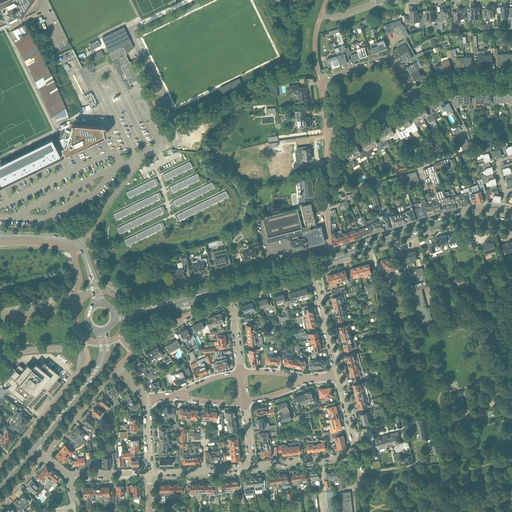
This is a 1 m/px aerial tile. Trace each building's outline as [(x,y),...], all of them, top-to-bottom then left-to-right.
[(0,0),(0,9),(0,10),(21,17),(32,0),(0,0)] [(279,9),(284,6),(281,0),(274,0),(278,7),(279,9)] [(200,5),(199,2),(181,11),(182,14),(200,5)] [(491,16),(494,16),(494,6),(493,6),(493,5),(490,6),(485,7),(485,9),(482,9),(483,21),(488,21),(488,16),(490,16),(491,16)] [(504,5),(501,5),(501,9),(502,18),(506,17),(508,17),(509,17),(509,29),(508,29),(511,29),(511,15),(511,8),(508,9),(508,8),(508,5),(504,5)] [(470,7),(470,11),(467,11),(468,23),(474,23),(473,18),(479,18),(478,14),(479,14),(479,7),(478,7),(477,6),(475,6),(475,7),(470,7)] [(422,16),(423,24),(431,24),(430,20),(434,20),(434,17),(435,17),(435,12),(434,12),(434,9),(433,9),(433,8),(429,8),(429,9),(426,10),(426,15),(422,16)] [(449,8),(447,8),(443,8),(443,9),(441,9),(442,13),(437,13),(438,31),(443,30),(442,22),(447,22),(447,18),(449,18),(449,8)] [(465,13),(465,8),(457,8),(457,11),(453,11),(454,23),(459,23),(458,18),(464,18),(464,13),(465,13)] [(409,16),(405,16),(405,24),(413,24),(415,23),(415,21),(419,21),(420,21),(419,18),(419,14),(418,14),(418,13),(417,13),(417,10),(416,10),(415,9),(412,9),(412,10),(410,10),(410,14),(410,16),(409,16)] [(26,24),(12,32),(33,77),(54,122),(71,114),(51,69),(26,24)] [(398,25),(400,31),(401,33),(406,31),(402,24),(398,25)] [(124,27),(102,38),(120,76),(124,73),(128,80),(125,82),(128,90),(132,88),(130,84),(132,83),(133,85),(139,82),(138,80),(139,80),(130,61),(129,62),(126,55),(127,54),(134,48),(124,27)] [(377,42),(380,51),(387,48),(384,39),(377,42)] [(399,47),(397,48),(400,55),(406,52),(409,50),(411,48),(409,45),(407,46),(403,40),(399,42),(401,46),(399,47)] [(380,51),(377,42),(370,44),(371,47),(373,53),(380,51)] [(362,48),(357,49),(360,58),(367,55),(366,53),(366,51),(368,51),(366,47),(365,43),(361,44),(362,48)] [(345,48),(348,55),(351,54),(353,60),(360,58),(357,49),(350,52),(348,47),(345,48)] [(345,56),(348,55),(345,48),(342,49),(343,50),(336,52),(337,55),(340,65),(347,62),(345,56)] [(406,52),(400,55),(404,61),(407,59),(409,58),(411,61),(417,58),(424,54),(423,52),(422,51),(415,55),(413,52),(411,48),(409,50),(406,52)] [(147,63),(153,61),(148,49),(142,52),(147,63)] [(477,55),(477,65),(485,64),(484,55),(484,51),(478,52),(478,55),(477,55)] [(456,56),(452,57),(453,65),(456,64),(457,67),(464,66),(464,57),(463,54),(456,54),(456,56)] [(491,54),(484,55),(485,64),(492,64),(492,55),(492,54),(491,54)] [(498,54),(497,54),(497,55),(498,64),(505,63),(505,54),(498,54)] [(337,55),(326,59),(328,65),(329,66),(332,65),(333,67),(340,65),(337,55)] [(471,57),(464,57),(464,66),(472,66),(471,57)] [(412,63),(407,67),(411,73),(418,69),(419,68),(422,67),(421,66),(418,61),(417,58),(411,61),(412,63)] [(449,59),(441,61),(442,64),(444,70),(451,68),(449,59)] [(444,70),(442,64),(435,66),(437,72),(444,70)] [(418,69),(411,73),(415,80),(418,77),(420,81),(425,78),(423,74),(421,75),(418,69)] [(219,89),(220,91),(221,93),(241,84),(239,79),(219,89)] [(298,94),(299,103),(308,102),(307,92),(306,93),(306,87),(299,88),(298,85),(289,86),(289,92),(294,92),(294,94),(298,94)] [(497,95),(494,95),(494,97),(494,104),(497,104),(497,102),(505,101),(504,98),(504,92),(497,92),(497,95)] [(476,103),(484,103),(483,93),(476,93),(476,103)] [(484,103),(484,106),(490,105),(491,111),(495,111),(494,104),(494,97),(492,97),(491,97),(491,93),(483,93),(484,103)] [(455,98),(450,99),(455,108),(459,106),(459,104),(463,103),(462,94),(455,94),(455,98)] [(462,94),(463,103),(463,104),(470,103),(470,94),(462,94)] [(440,108),(442,112),(446,110),(447,113),(452,110),(448,103),(445,105),(441,97),(436,101),(440,108)] [(433,110),(430,111),(435,120),(441,117),(437,110),(440,108),(436,101),(429,104),(433,110)] [(426,116),(428,120),(430,123),(435,120),(430,111),(428,113),(424,107),(419,110),(423,118),(426,116)] [(304,108),(292,109),(292,113),(296,113),(297,120),(298,127),(301,127),(306,126),(306,127),(310,127),(311,126),(310,122),(309,122),(309,117),(305,117),(304,111),(304,108)] [(416,119),(414,121),(417,127),(422,124),(420,119),(423,118),(419,110),(412,114),(416,119)] [(407,116),(402,120),(407,130),(409,132),(412,130),(413,132),(418,129),(417,127),(414,121),(411,122),(407,116)] [(402,120),(395,123),(398,127),(399,129),(396,130),(400,137),(401,139),(406,136),(405,134),(408,132),(407,130),(402,120)] [(66,145),(61,147),(65,155),(105,136),(107,134),(105,126),(103,126),(100,126),(86,125),(73,124),(66,145)] [(385,129),(389,137),(392,135),(395,140),(400,137),(396,130),(394,132),(390,126),(385,129)] [(382,138),(379,140),(383,146),(388,143),(386,138),(389,137),(385,129),(379,132),(382,138)] [(373,135),(367,139),(373,149),(377,147),(379,151),(381,150),(384,148),(383,146),(379,140),(377,141),(373,135)] [(52,139),(0,164),(0,180),(2,185),(60,157),(52,139)] [(367,139),(361,142),(365,148),(362,149),(366,156),(371,153),(370,151),(373,149),(367,139)] [(461,145),(463,150),(469,148),(473,147),(470,141),(468,142),(461,145)] [(511,144),(508,146),(507,141),(501,143),(505,154),(508,153),(508,154),(511,152),(511,144)] [(491,151),(493,157),(496,156),(496,158),(502,156),(502,155),(505,154),(501,143),(496,144),(497,149),(492,151),(491,151)] [(356,145),(351,148),(355,156),(358,154),(361,159),(366,156),(362,149),(360,151),(356,145)] [(298,163),(294,164),(295,170),(304,169),(303,163),(303,159),(311,158),(310,149),(307,149),(307,146),(298,147),(296,147),(297,153),(299,153),(300,163),(298,163)] [(484,158),(477,160),(478,163),(479,167),(490,163),(489,160),(491,159),(490,158),(493,157),(491,151),(492,151),(490,146),(484,148),(486,153),(483,154),(484,158)] [(351,148),(345,151),(347,156),(348,157),(345,159),(349,167),(350,168),(353,166),(353,167),(353,168),(359,164),(357,160),(354,162),(352,158),(355,156),(356,159),(356,158),(355,156),(351,148)] [(449,159),(442,161),(443,166),(444,168),(452,166),(450,159),(449,159)] [(190,161),(184,164),(187,170),(192,167),(190,161)] [(434,165),(434,166),(435,169),(443,166),(441,161),(433,164),(434,165)] [(505,174),(506,176),(511,174),(511,173),(511,169),(511,168),(511,162),(503,165),(504,168),(502,168),(504,174),(505,174)] [(490,163),(479,167),(480,172),(485,171),(487,177),(493,175),(492,172),(494,172),(492,166),(491,166),(490,163)] [(184,164),(179,167),(182,173),(187,170),(184,164)] [(434,165),(428,167),(430,174),(431,177),(432,181),(442,211),(448,209),(444,195),(443,192),(442,190),(441,186),(435,169),(434,166),(434,165)] [(406,174),(402,175),(404,182),(418,177),(416,170),(406,173),(406,174)] [(171,171),(162,175),(165,180),(173,176),(171,171)] [(197,173),(192,176),(195,182),(200,179),(197,173)] [(404,182),(402,175),(402,174),(396,176),(398,183),(404,182)] [(489,182),(490,188),(496,187),(496,184),(497,183),(495,177),(494,178),(493,175),(487,177),(482,178),(483,184),(489,182)] [(192,176),(186,179),(189,184),(195,182),(192,176)] [(396,176),(387,179),(389,186),(398,183),(396,176)] [(153,179),(148,182),(151,188),(156,185),(153,179)] [(186,179),(178,183),(181,188),(189,184),(186,179)] [(305,197),(306,197),(314,196),(312,179),(304,179),(304,180),(300,181),(301,192),(300,192),(300,193),(301,193),(302,193),(302,197),(302,198),(299,198),(299,202),(305,200),(305,197)] [(371,184),(374,197),(377,204),(376,204),(377,208),(380,218),(384,228),(394,225),(391,215),(385,217),(384,213),(382,213),(375,187),(382,185),(381,181),(371,184)] [(428,187),(431,186),(435,195),(431,196),(432,199),(431,200),(435,213),(442,211),(432,181),(426,182),(428,187)] [(148,182),(142,184),(145,190),(151,188),(148,182)] [(211,182),(206,185),(209,191),(214,188),(212,182),(211,182)] [(469,192),(472,202),(478,200),(479,201),(483,200),(481,194),(480,190),(482,190),(479,183),(470,186),(469,184),(467,185),(468,188),(469,192)] [(142,184),(137,187),(140,193),(145,190),(142,184)] [(206,185),(201,187),(203,193),(209,191),(206,185)] [(137,187),(132,190),(134,195),(140,193),(137,187)] [(201,187),(192,191),(195,197),(203,193),(201,187)] [(501,196),(499,195),(496,187),(490,188),(485,190),(487,195),(492,194),(493,197),(493,200),(500,202),(501,196)] [(465,193),(461,194),(465,205),(473,203),(472,202),(469,192),(468,188),(463,189),(465,193)] [(129,191),(126,192),(129,198),(134,195),(132,190),(129,191)] [(452,190),(451,190),(452,193),(453,193),(457,207),(465,205),(461,194),(456,195),(456,193),(455,193),(454,190),(452,190)] [(192,191),(187,194),(190,200),(195,197),(192,191)] [(226,191),(220,193),(223,199),(228,197),(229,197),(226,191)] [(448,191),(443,192),(444,195),(448,209),(457,207),(453,193),(452,193),(449,194),(448,191)] [(157,193),(151,196),(154,201),(160,199),(157,193)] [(220,193),(215,196),(218,202),(223,199),(220,193)] [(187,194),(182,196),(184,202),(190,200),(187,194)] [(151,196),(146,198),(149,204),(154,201),(151,196)] [(215,196),(207,200),(210,206),(218,202),(215,196)] [(431,200),(430,196),(427,196),(429,204),(426,205),(429,215),(435,213),(431,200)] [(416,219),(429,215),(426,205),(424,199),(422,199),(424,205),(418,207),(419,206),(418,202),(411,204),(412,204),(416,219)] [(207,200),(201,203),(204,208),(210,206),(207,200)] [(138,202),(132,205),(135,211),(141,208),(138,202)] [(201,203),(196,205),(199,211),(204,208),(201,203)] [(316,224),(312,207),(311,203),(301,205),(307,226),(302,227),(303,230),(310,228),(310,226),(316,224)] [(412,204),(406,206),(410,221),(416,219),(412,204)] [(394,225),(410,221),(406,206),(404,207),(404,205),(398,207),(400,212),(391,215),(394,225)] [(160,207),(155,210),(157,215),(163,213),(160,207)] [(124,209),(119,211),(122,217),(127,215),(124,209)] [(188,209),(182,212),(185,218),(191,215),(188,209)] [(286,238),(288,239),(289,238),(291,240),(293,250),(307,247),(306,245),(325,240),(323,234),(321,226),(310,228),(303,230),(302,227),(297,209),(263,217),(268,240),(285,236),(287,237),(286,238)] [(155,210),(149,212),(152,218),(157,215),(155,210)] [(115,213),(113,214),(116,220),(122,217),(119,211),(115,213)] [(149,212),(141,216),(144,222),(152,218),(149,212)] [(182,212),(177,214),(180,220),(185,218),(182,212)] [(141,216),(136,219),(139,225),(144,222),(141,216)] [(364,216),(362,217),(363,220),(369,234),(371,233),(375,231),(371,217),(370,217),(371,220),(367,222),(364,216)] [(373,216),(371,217),(375,231),(384,228),(380,218),(379,218),(380,219),(377,220),(377,219),(375,220),(373,216)] [(362,225),(358,227),(362,237),(369,234),(363,220),(360,221),(362,225)] [(128,223),(122,225),(125,231),(130,229),(128,223)] [(160,223),(154,225),(157,231),(162,229),(160,223)] [(118,228),(117,228),(120,234),(125,231),(122,225),(118,228)] [(154,225),(146,229),(149,235),(157,231),(154,225)] [(352,227),(353,229),(356,239),(362,237),(358,227),(357,225),(352,227)] [(146,229),(141,232),(143,238),(149,235),(146,229)] [(351,231),(348,232),(350,240),(356,239),(353,229),(351,230),(351,231)] [(337,231),(336,232),(337,234),(339,244),(345,242),(342,234),(342,233),(341,230),(337,231)] [(141,232),(135,235),(138,240),(143,238),(141,232)] [(334,245),(339,244),(337,234),(336,232),(335,232),(331,233),(332,237),(334,245)] [(342,233),(342,234),(345,242),(350,240),(348,232),(345,233),(345,232),(342,233)] [(460,242),(457,232),(446,235),(448,243),(449,245),(457,243),(458,246),(463,245),(462,241),(460,242)] [(135,235),(130,237),(133,243),(138,240),(135,235)] [(448,243),(446,235),(436,238),(437,243),(433,244),(429,245),(431,252),(443,249),(441,245),(448,243)] [(125,240),(124,240),(127,246),(133,243),(130,237),(125,240)] [(496,250),(496,249),(499,248),(498,242),(496,243),(495,238),(488,240),(488,242),(483,243),(485,248),(484,248),(483,248),(485,254),(485,253),(489,251),(489,252),(496,250)] [(511,254),(509,251),(511,249),(511,241),(510,242),(507,243),(503,245),(505,251),(504,251),(506,256),(511,254)] [(245,261),(249,260),(249,257),(256,256),(256,253),(259,252),(258,245),(254,246),(254,248),(242,250),(245,261)] [(414,262),(413,259),(417,258),(416,256),(415,251),(411,252),(411,250),(403,253),(406,264),(414,262)] [(215,266),(216,265),(216,266),(226,264),(226,265),(230,264),(228,255),(228,256),(227,252),(214,255),(215,262),(214,262),(215,266)] [(196,260),(192,261),(193,264),(192,264),(194,271),(195,273),(198,272),(198,270),(200,270),(205,269),(204,266),(207,265),(210,264),(209,257),(206,258),(200,259),(201,262),(197,263),(196,260)] [(386,275),(380,277),(381,281),(390,279),(391,278),(390,275),(389,270),(396,268),(396,266),(393,257),(391,257),(388,258),(387,259),(384,260),(382,260),(386,275)] [(183,269),(182,265),(181,262),(177,263),(178,269),(171,270),(173,278),(184,275),(182,270),(183,270),(183,269)] [(370,264),(363,265),(365,275),(366,277),(372,275),(369,267),(371,267),(370,264)] [(363,265),(357,267),(359,276),(362,275),(363,276),(365,275),(363,265)] [(356,276),(359,276),(357,267),(351,269),(354,278),(357,278),(356,276)] [(422,267),(415,269),(417,274),(420,276),(424,275),(422,267)] [(350,275),(347,276),(345,270),(343,271),(342,270),(339,271),(342,281),(345,280),(345,281),(348,280),(349,282),(351,281),(350,275)] [(342,281),(339,271),(336,272),(336,273),(334,274),(337,283),(339,282),(339,281),(342,281)] [(334,274),(327,276),(328,279),(329,278),(330,284),(330,285),(334,284),(337,283),(334,274)] [(430,320),(432,319),(429,311),(426,309),(427,308),(421,288),(427,287),(425,281),(410,285),(410,284),(406,285),(417,323),(418,323),(419,322),(420,322),(421,323),(422,323),(423,323),(424,323),(425,323),(426,322),(427,322),(428,321),(428,320),(429,319),(430,320)] [(303,289),(300,289),(302,297),(308,295),(306,288),(305,288),(305,287),(303,288),(303,289)] [(297,300),(296,299),(294,291),(293,291),(291,291),(292,292),(288,293),(291,300),(288,301),(290,308),(290,309),(293,308),(291,304),(294,303),(294,301),(297,300)] [(283,294),(275,296),(276,303),(285,301),(283,294)] [(333,300),(332,300),(333,302),(334,302),(334,303),(345,300),(346,300),(345,294),(341,295),(332,297),(333,300)] [(267,298),(258,301),(262,313),(264,312),(265,309),(272,307),(271,301),(268,302),(267,298)] [(334,306),(335,309),(347,306),(346,306),(345,300),(334,303),(334,306)] [(252,302),(242,305),(243,310),(242,310),(243,312),(244,312),(253,310),(254,313),(258,312),(256,304),(253,305),(252,302)] [(304,315),(313,313),(312,312),(313,312),(312,310),(311,307),(308,308),(307,305),(300,307),(301,310),(302,309),(304,315)] [(347,306),(335,309),(335,312),(336,312),(337,315),(347,312),(349,311),(348,306),(347,306)] [(348,318),(347,312),(337,315),(336,315),(337,318),(338,320),(348,318)] [(220,313),(213,316),(217,325),(224,322),(222,317),(222,316),(223,315),(222,314),(221,313),(220,313)] [(313,314),(313,313),(304,315),(297,317),(299,323),(302,322),(314,319),(313,316),(314,316),(313,313),(313,314)] [(210,323),(207,324),(209,329),(212,328),(212,327),(217,325),(213,316),(212,315),(210,316),(210,317),(208,318),(210,323)] [(302,322),(304,328),(315,325),(315,322),(315,319),(314,320),(314,319),(302,322)] [(246,328),(245,328),(246,331),(247,332),(255,330),(255,327),(257,326),(259,326),(258,325),(258,320),(254,321),(254,324),(246,325),(246,328)] [(273,323),(276,326),(278,328),(286,326),(284,320),(273,323)] [(201,321),(192,325),(193,326),(194,328),(195,331),(201,329),(203,334),(206,333),(210,332),(210,331),(209,329),(207,324),(204,326),(201,321)] [(341,332),(351,330),(352,329),(351,323),(339,326),(340,329),(339,329),(340,332),(341,331),(341,332)] [(180,333),(177,334),(181,340),(182,341),(184,340),(187,339),(188,340),(190,339),(195,350),(199,348),(194,337),(192,333),(189,334),(187,328),(180,332),(180,333)] [(341,335),(342,338),(351,336),(353,335),(352,332),(351,330),(341,332),(341,335)] [(217,338),(217,341),(226,340),(226,336),(225,336),(225,334),(221,335),(221,334),(218,334),(218,331),(209,333),(209,336),(214,336),(214,338),(217,338)] [(305,334),(305,331),(295,333),(296,338),(306,335),(307,340),(308,340),(310,339),(318,337),(317,331),(305,334)] [(351,336),(342,338),(342,341),(343,341),(344,344),(356,341),(354,335),(353,335),(351,336)] [(256,337),(247,338),(247,341),(248,341),(248,344),(262,343),(261,336),(257,337),(256,337)] [(310,339),(308,340),(309,346),(311,345),(320,343),(320,342),(321,342),(320,339),(319,339),(318,337),(310,339)] [(166,346),(169,352),(180,345),(177,340),(173,342),(172,340),(169,342),(170,344),(166,346)] [(227,344),(226,340),(217,341),(218,345),(215,346),(216,349),(223,348),(223,347),(226,347),(226,344),(227,344)] [(356,341),(344,344),(343,344),(344,347),(345,349),(354,347),(354,348),(357,347),(356,341)] [(311,345),(309,346),(310,349),(311,354),(315,353),(316,353),(316,351),(321,349),(320,343),(311,345)] [(157,347),(152,350),(157,358),(160,356),(161,357),(164,355),(157,347)] [(248,352),(249,356),(258,355),(258,348),(249,349),(249,352),(248,352)] [(272,363),(273,353),(273,351),(267,351),(268,349),(267,349),(264,349),(264,353),(264,355),(264,357),(265,357),(265,360),(266,360),(266,363),(272,363)] [(152,350),(147,354),(153,363),(155,361),(154,360),(157,358),(152,350)] [(215,363),(212,363),(214,370),(216,369),(216,370),(222,368),(220,360),(220,357),(218,351),(216,352),(216,354),(217,360),(214,361),(215,362),(215,363)] [(272,363),(279,364),(279,361),(280,361),(280,358),(281,354),(273,353),(272,363)] [(310,363),(309,363),(309,366),(310,366),(311,368),(313,368),(314,368),(316,368),(316,367),(317,367),(316,359),(316,357),(316,356),(315,353),(311,354),(312,360),(310,360),(310,363)] [(348,361),(358,358),(359,358),(358,353),(346,355),(347,358),(346,358),(347,361),(348,361)] [(259,363),(258,355),(249,356),(249,361),(250,361),(250,364),(259,363)] [(290,366),(292,357),(286,355),(285,359),(284,358),(283,362),(285,362),(284,364),(286,365),(286,366),(289,366),(289,365),(290,366)] [(222,356),(220,357),(220,360),(222,368),(228,367),(228,366),(230,366),(229,360),(227,360),(227,359),(226,360),(226,358),(226,356),(222,357),(222,356)] [(199,360),(196,361),(197,362),(196,362),(202,375),(205,374),(205,373),(207,372),(205,365),(206,366),(208,365),(206,359),(206,358),(206,357),(199,360)] [(301,369),(301,368),(302,368),(303,366),(304,366),(305,362),(303,362),(304,359),(298,358),(296,368),(301,369)] [(322,358),(316,359),(317,367),(318,368),(320,368),(321,367),(323,366),(323,364),(324,364),(324,360),(322,361),(322,358)] [(348,364),(349,367),(361,364),(359,358),(358,358),(348,361),(349,364),(348,364)] [(136,364),(143,372),(146,376),(150,380),(153,377),(158,373),(154,369),(148,374),(144,370),(148,367),(146,365),(145,365),(142,361),(141,360),(138,363),(138,362),(136,364)] [(196,362),(193,363),(191,364),(195,377),(198,376),(202,375),(196,362)] [(47,389),(51,393),(59,383),(55,379),(58,375),(44,363),(40,368),(36,364),(32,368),(27,365),(23,369),(19,366),(15,370),(10,366),(6,371),(11,375),(7,380),(12,384),(8,388),(32,408),(47,389)] [(135,363),(130,368),(132,371),(137,377),(143,372),(136,364),(135,363)] [(351,373),(363,370),(362,364),(361,364),(349,367),(349,370),(350,370),(351,373)] [(174,379),(176,385),(178,384),(178,385),(180,384),(179,383),(186,380),(184,375),(186,374),(187,375),(190,374),(188,368),(173,374),(175,379),(174,379)] [(365,375),(365,373),(363,373),(363,370),(351,373),(350,374),(351,376),(352,379),(365,375)] [(153,377),(150,380),(152,389),(162,387),(161,379),(158,380),(158,381),(154,382),(153,377)] [(112,387),(119,394),(124,389),(116,382),(114,385),(113,385),(112,386),(112,387)] [(365,382),(354,384),(354,387),(354,390),(355,390),(366,388),(365,382)] [(112,401),(113,402),(114,407),(118,406),(119,404),(120,403),(116,397),(119,394),(112,387),(109,390),(108,390),(107,391),(107,392),(113,398),(112,399),(113,400),(112,401)] [(319,393),(318,393),(318,400),(323,400),(326,400),(324,388),(318,389),(319,393)] [(356,396),(368,393),(366,388),(355,390),(356,393),(355,393),(356,396)] [(311,390),(305,393),(308,403),(309,403),(309,404),(314,402),(313,398),(312,394),(311,390)] [(301,395),(299,396),(302,405),(304,404),(304,402),(308,401),(308,402),(305,393),(305,394),(304,394),(303,394),(301,394),(301,395)] [(357,399),(358,402),(368,399),(369,399),(368,393),(356,396),(356,399),(357,399)] [(294,397),(293,398),(294,402),(295,406),(296,405),(297,408),(300,407),(303,407),(302,406),(302,405),(299,396),(297,397),(296,396),(294,396),(294,397)] [(113,405),(112,405),(111,404),(111,403),(104,397),(103,398),(102,398),(101,399),(99,402),(102,405),(105,407),(107,409),(108,415),(115,415),(114,407),(113,405)] [(127,408),(128,406),(131,409),(132,408),(133,409),(135,409),(138,406),(139,404),(135,400),(134,401),(133,399),(132,400),(131,399),(131,398),(129,399),(127,397),(125,399),(120,404),(123,407),(125,405),(127,408)] [(359,408),(370,405),(368,399),(358,402),(357,403),(358,405),(359,405),(359,408)] [(279,414),(281,420),(281,421),(291,418),(288,408),(285,401),(276,404),(278,411),(281,410),(282,413),(279,414)] [(105,407),(102,405),(99,409),(96,406),(94,409),(93,408),(92,410),(92,411),(93,413),(91,415),(97,420),(104,413),(102,411),(105,407)] [(326,408),(327,411),(324,412),(325,414),(327,414),(337,411),(335,405),(331,406),(331,407),(326,408)] [(164,408),(161,411),(168,417),(169,418),(172,416),(175,416),(175,408),(167,408),(166,406),(164,408)] [(488,406),(488,417),(496,417),(495,406),(488,406)] [(266,407),(256,408),(256,414),(260,414),(261,415),(263,414),(263,413),(267,413),(267,415),(274,414),(273,408),(266,410),(266,407)] [(179,410),(176,410),(176,414),(179,415),(178,417),(185,418),(186,409),(179,408),(179,410)] [(15,418),(25,427),(27,423),(26,423),(28,421),(24,417),(26,414),(21,410),(19,413),(17,412),(16,414),(15,414),(13,416),(12,416),(15,418)] [(163,422),(168,417),(161,411),(158,414),(159,414),(157,416),(158,417),(158,423),(163,423),(163,422)] [(201,420),(201,423),(205,423),(206,420),(210,420),(210,411),(204,411),(203,414),(202,414),(201,420)] [(366,412),(361,414),(363,424),(369,423),(368,418),(370,418),(369,414),(367,415),(366,412)] [(138,424),(138,420),(137,420),(137,418),(130,418),(129,414),(124,414),(124,417),(127,417),(127,420),(130,420),(130,424),(138,424)] [(83,426),(86,429),(90,432),(93,430),(93,429),(95,423),(94,422),(94,421),(95,420),(92,417),(91,419),(87,416),(87,417),(86,417),(85,418),(85,419),(83,421),(86,423),(83,426)] [(235,417),(226,418),(226,425),(236,424),(235,422),(236,422),(236,419),(235,419),(235,417)] [(330,425),(339,423),(339,420),(339,417),(329,419),(330,422),(329,422),(330,425)] [(25,427),(15,418),(8,426),(13,430),(15,427),(20,431),(21,429),(22,430),(25,427)] [(258,423),(256,423),(256,427),(258,427),(258,428),(262,427),(262,429),(263,429),(263,430),(270,429),(269,427),(270,426),(269,426),(268,423),(265,423),(264,418),(257,419),(258,423)] [(431,438),(427,418),(418,420),(422,440),(431,438)] [(403,420),(396,421),(398,428),(403,427),(403,426),(405,425),(403,420)] [(330,427),(329,427),(331,433),(338,432),(337,430),(341,429),(339,423),(330,425),(330,427)] [(90,432),(86,429),(83,426),(81,429),(79,427),(78,427),(77,427),(76,429),(76,430),(74,432),(84,440),(86,438),(89,436),(88,435),(90,432)] [(4,427),(2,430),(3,431),(5,432),(2,435),(11,443),(14,440),(13,439),(15,436),(11,433),(6,428),(5,427),(4,427)] [(71,441),(69,443),(70,445),(75,448),(77,448),(79,447),(80,446),(82,444),(84,443),(84,442),(85,441),(84,440),(74,432),(73,434),(72,434),(70,435),(71,436),(70,437),(72,439),(71,441)] [(387,435),(375,439),(377,449),(386,446),(389,445),(389,446),(391,446),(391,445),(400,442),(398,432),(389,434),(387,434),(387,435)] [(9,446),(11,443),(2,435),(1,434),(0,435),(0,442),(6,448),(8,445),(9,446)] [(336,442),(344,440),(342,435),(339,435),(338,434),(331,436),(332,440),(335,439),(336,442)] [(292,443),(294,454),(297,454),(297,453),(300,453),(299,448),(301,448),(300,440),(300,437),(300,436),(296,436),(297,442),(292,443)] [(344,440),(336,442),(337,446),(334,446),(335,451),(341,449),(340,447),(342,447),(345,447),(345,444),(344,440)] [(62,448),(60,450),(69,458),(71,455),(70,454),(73,450),(74,451),(75,450),(75,448),(70,445),(69,443),(68,443),(65,445),(64,444),(64,445),(63,445),(62,447),(62,448)] [(288,454),(287,443),(284,444),(284,445),(278,445),(278,452),(282,452),(282,456),(285,455),(285,454),(288,454)] [(130,448),(130,452),(121,452),(121,451),(119,452),(119,455),(135,455),(135,452),(138,452),(138,445),(128,445),(128,448),(130,448)] [(213,451),(214,463),(217,462),(220,461),(220,460),(223,460),(222,449),(219,449),(219,450),(213,451)] [(56,455),(55,455),(66,464),(70,458),(69,458),(60,450),(58,452),(57,452),(56,454),(56,455)] [(214,463),(213,451),(205,452),(205,457),(208,457),(208,462),(211,462),(211,463),(214,463)] [(114,463),(113,452),(112,452),(112,453),(106,453),(106,456),(102,457),(102,462),(102,463),(103,467),(110,466),(110,463),(114,463)] [(135,457),(135,455),(119,455),(120,466),(124,466),(123,457),(127,457),(128,466),(139,465),(138,459),(136,459),(136,457),(135,457)] [(78,458),(77,459),(77,461),(78,466),(78,468),(85,468),(85,465),(84,458),(78,458)] [(46,465),(35,479),(38,482),(44,487),(48,490),(52,485),(55,487),(58,483),(55,482),(60,476),(54,472),(52,470),(46,465)] [(309,471),(310,481),(318,480),(317,470),(316,470),(313,470),(313,471),(309,471)] [(334,480),(335,490),(344,489),(343,478),(341,478),(340,472),(339,472),(339,470),(332,471),(334,480)] [(308,479),(307,474),(305,474),(304,472),(304,471),(301,471),(301,472),(298,472),(299,484),(303,484),(303,485),(307,485),(306,479),(308,479)] [(335,511),(332,486),(330,486),(330,480),(334,480),(332,471),(325,472),(326,480),(324,480),(325,487),(328,511),(335,511)] [(299,484),(298,472),(296,473),(296,472),(293,472),(293,473),(293,476),(291,476),(292,485),(299,484)] [(287,478),(287,474),(283,474),(283,473),(280,474),(281,482),(282,487),(290,486),(289,478),(287,478)] [(276,490),(276,488),(275,475),(272,476),(272,475),(269,475),(269,476),(270,480),(266,480),(266,487),(271,486),(270,483),(273,483),(274,489),(274,491),(276,490)] [(253,478),(254,485),(254,491),(265,489),(265,485),(264,479),(261,480),(261,477),(253,478)] [(250,485),(254,485),(253,478),(246,479),(246,481),(242,482),(243,490),(245,490),(245,495),(254,494),(253,489),(250,489),(250,485)] [(232,480),(233,491),(233,492),(242,491),(241,486),(238,486),(237,480),(237,479),(234,479),(234,480),(232,480)] [(220,482),(221,485),(217,485),(218,494),(222,494),(222,493),(227,493),(227,492),(226,480),(223,480),(223,481),(220,482)] [(32,481),(28,487),(34,492),(37,495),(43,488),(44,487),(38,482),(36,484),(32,481)] [(207,500),(207,495),(217,495),(216,486),(212,486),(212,483),(212,482),(210,482),(210,483),(207,483),(207,500)] [(158,496),(165,496),(165,484),(162,484),(162,483),(159,483),(159,484),(159,487),(157,487),(157,491),(158,491),(158,496)] [(179,484),(176,484),(176,495),(179,495),(179,491),(181,491),(181,493),(185,493),(185,487),(182,487),(182,484),(181,484),(181,483),(179,483),(179,484)] [(190,487),(187,487),(187,493),(193,493),(193,495),(193,499),(196,499),(196,497),(196,495),(196,483),(193,483),(190,483),(190,487)] [(116,496),(113,496),(113,508),(116,508),(116,497),(123,497),(123,486),(122,486),(122,485),(120,485),(120,486),(116,486),(117,488),(116,488),(116,496)] [(140,502),(140,494),(139,494),(139,489),(140,489),(140,486),(134,486),(134,485),(131,485),(131,486),(130,486),(126,486),(126,492),(130,492),(130,491),(133,491),(133,494),(134,498),(139,498),(139,502),(140,502)] [(102,487),(102,496),(102,499),(109,498),(109,495),(109,490),(110,490),(110,487),(109,487),(109,486),(102,487)] [(90,501),(90,499),(90,487),(83,487),(83,496),(87,496),(87,508),(85,508),(86,511),(91,510),(90,507),(90,501)] [(352,511),(350,491),(345,492),(337,493),(339,511),(352,511)] [(15,500),(13,502),(16,506),(17,507),(18,508),(20,510),(23,506),(29,500),(23,494),(17,500),(16,501),(15,500)]
